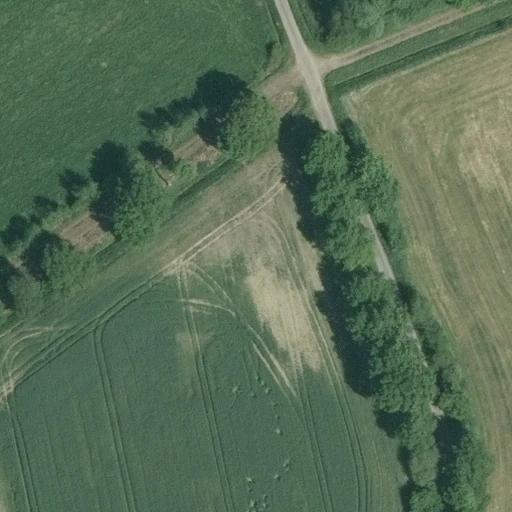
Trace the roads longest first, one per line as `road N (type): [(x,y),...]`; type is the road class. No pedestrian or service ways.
road 1 (residential): [(304,52),(435,408),(445,511)]
road 2 (track): [(304,52),(0,257)]
road 3 (unclassified): [(304,52),(441,0)]
